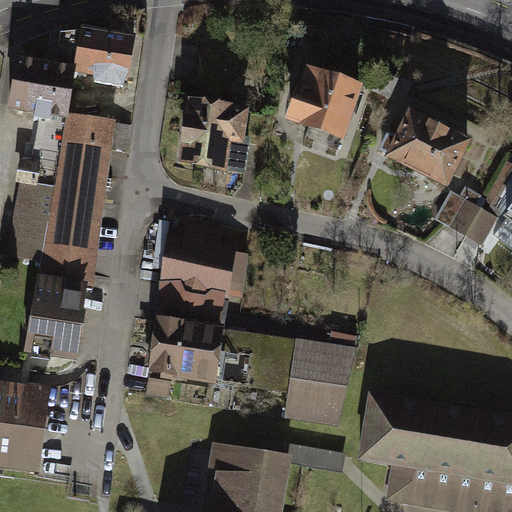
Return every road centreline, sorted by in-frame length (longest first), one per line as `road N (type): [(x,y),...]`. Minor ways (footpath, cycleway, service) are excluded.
road 1 (residential): [(511,317),(465,281),(388,244),(138,195)]
road 2 (residential): [(98,475),(138,195)]
road 3 (residential): [(138,195),(162,21)]
